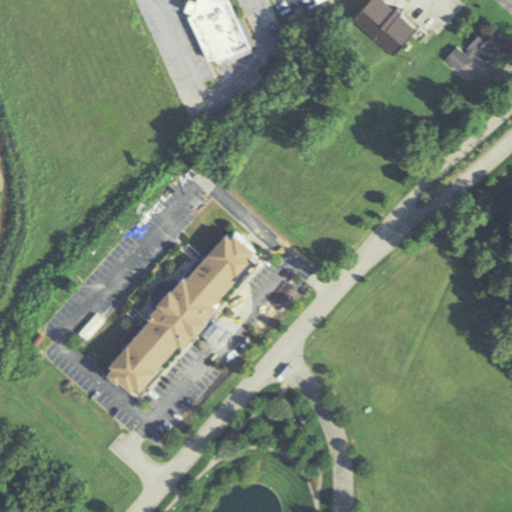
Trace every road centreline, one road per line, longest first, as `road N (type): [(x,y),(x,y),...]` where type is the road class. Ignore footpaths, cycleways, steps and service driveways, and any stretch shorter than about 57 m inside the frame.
road 1 (residential): [(511,139),(441,199),(390,227),(136,511)]
road 2 (residential): [(340,511),(333,430),(277,353)]
road 3 (residential): [(511,107),(403,220)]
